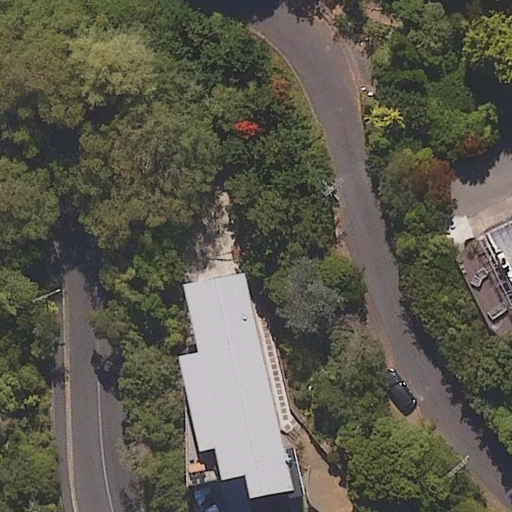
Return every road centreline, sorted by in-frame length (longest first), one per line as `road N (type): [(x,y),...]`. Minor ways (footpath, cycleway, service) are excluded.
road 1 (residential): [(246,0),(306,42),(332,91),(384,262),(420,347),(461,419),(511,472)]
road 2 (residential): [(0,94),(51,139),(80,198),(95,267),(112,511)]
